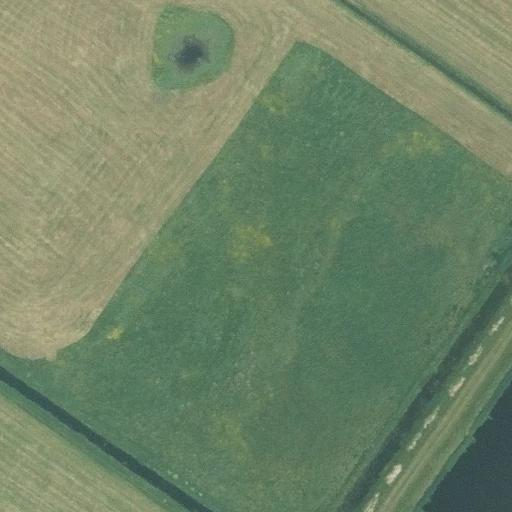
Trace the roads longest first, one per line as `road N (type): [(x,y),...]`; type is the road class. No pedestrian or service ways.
road 1 (track): [(511,326),(381,511)]
road 2 (track): [(0,398),(171,511)]
